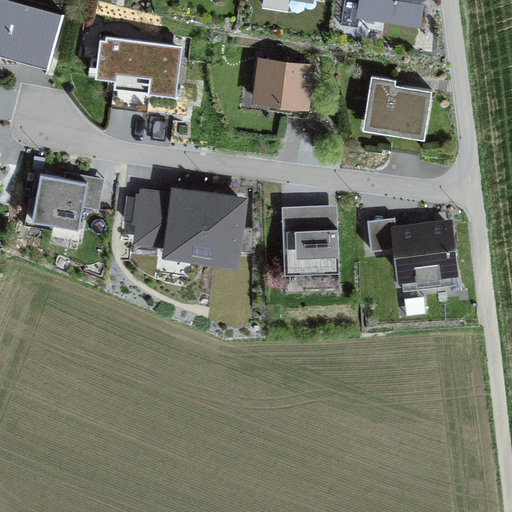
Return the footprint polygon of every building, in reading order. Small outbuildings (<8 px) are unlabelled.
[(63,12),(15,0),(0,0),(0,54),(48,67),(63,12)] [(261,0),(261,5),(288,9),(289,0),(261,0)] [(350,0),(345,31),(406,41),(413,0),(350,0)] [(173,95),(181,45),(99,32),(92,75),(112,78),(108,103),(145,109),(148,91),(173,95)] [(311,65),(259,58),(253,99),(305,106),(311,65)] [(432,83),(369,73),(362,116),(425,126),(432,83)] [(87,182),(41,173),(32,218),(78,227),(87,182)] [(232,260),(240,201),(175,193),(169,242),(189,245),(187,255),(232,260)] [(282,226),(286,273),(342,268),(338,221),(282,226)] [(396,227),(403,288),(454,283),(448,221),(396,227)]
